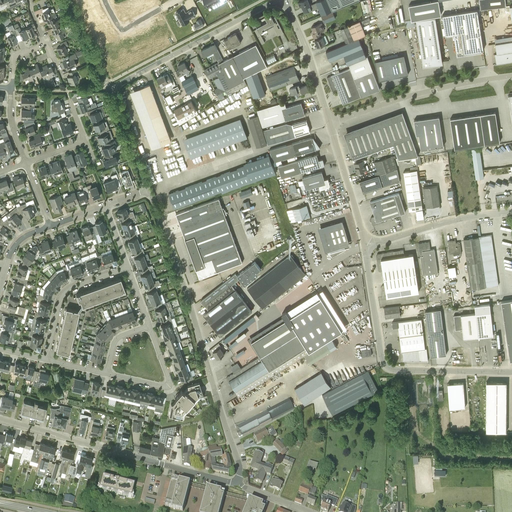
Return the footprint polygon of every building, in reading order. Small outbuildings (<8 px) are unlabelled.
[(308,0),(301,0),(302,0),(298,2),(300,7),(302,6),(303,8),(302,8),(304,13),(313,9),(308,0)] [(320,0),(316,2),(321,15),(332,11),(327,0),(320,0)] [(343,6),(356,0),(327,0),(332,11),(343,6)] [(441,15),(438,0),(437,0),(409,5),(411,20),(441,15)] [(479,0),(480,8),(506,6),(505,0),(479,0)] [(42,17),(43,19),(55,14),(54,12),(53,8),(52,9),(42,13),(44,16),(42,17)] [(195,16),(192,9),(185,13),(183,9),(176,13),(179,20),(176,22),(178,26),(181,24),(182,25),(190,21),(189,19),(195,16)] [(483,50),(477,10),(442,15),(445,35),(453,34),(457,56),(458,56),(457,54),(463,53),(483,50)] [(332,11),(321,15),(325,23),(336,18),(332,11)] [(58,19),(55,14),(43,19),(44,22),(46,21),(47,24),(48,24),(58,19)] [(259,21),(254,23),(260,33),(273,26),(272,24),(275,23),(271,15),(265,18),(268,23),(262,26),(259,21)] [(442,63),(435,17),(416,20),(422,60),(423,60),(431,58),(432,64),(434,64),(442,63)] [(58,19),(48,24),(49,26),(51,25),(52,28),(59,25),(58,22),(61,20),(61,18),(58,19)] [(204,25),(200,19),(196,21),(197,23),(194,24),(197,29),(204,25)] [(346,43),(359,38),(366,35),(360,21),(340,29),(344,38),(346,43)] [(29,37),(25,28),(21,30),(17,23),(13,25),(14,29),(17,35),(20,34),(22,40),(29,37)] [(36,29),(34,23),(30,24),(31,26),(25,28),(29,37),(35,34),(34,31),(36,29)] [(312,35),(314,38),(321,35),(320,32),(324,30),(321,23),(311,27),(314,34),(312,35)] [(52,32),(53,35),(65,29),(64,27),(60,28),(59,25),(52,28),(54,31),(52,32)] [(7,37),(8,40),(10,45),(17,42),(14,36),(17,35),(14,29),(9,31),(11,35),(7,37)] [(66,31),(65,29),(53,35),(54,37),(56,36),(57,39),(67,35),(65,32),(66,31)] [(241,42),(236,33),(231,35),(231,36),(225,40),(229,48),(241,42)] [(322,37),(315,40),(318,47),(325,44),(322,37)] [(347,64),(349,64),(366,56),(363,47),(359,38),(346,43),(326,51),(330,61),(344,55),(347,64)] [(497,64),(498,64),(511,61),(511,40),(495,44),(496,54),(495,54),(495,59),(496,63),(496,64),(495,64),(497,64)] [(57,48),(60,55),(67,52),(65,47),(68,45),(66,41),(59,44),(61,46),(57,48)] [(223,61),(217,48),(215,43),(201,50),(204,56),(213,51),(219,62),(219,63),(223,61)] [(256,44),(223,61),(219,63),(233,91),(247,84),(244,77),(267,66),(256,44)] [(63,62),(66,70),(76,65),(73,59),(76,57),(74,53),(68,56),(69,59),(63,62)] [(274,54),(265,58),(269,64),(277,60),(274,54)] [(379,81),(408,74),(404,55),(375,61),(379,81)] [(351,68),(327,77),(333,91),(337,90),(343,104),(380,89),(373,70),(367,56),(366,56),(349,64),(351,68)] [(188,94),(189,94),(193,92),(192,90),(199,87),(193,75),(186,79),(182,72),(188,68),(185,62),(178,66),(180,69),(176,71),(187,92),(188,94)] [(233,91),(219,63),(219,62),(204,69),(209,78),(212,77),(218,87),(214,89),(220,100),(225,97),(224,95),(222,92),(225,90),(227,94),(233,91)] [(35,75),(38,74),(40,77),(42,76),(40,70),(37,64),(35,65),(35,67),(32,68),(35,75)] [(286,85),(292,82),(299,80),(296,71),(300,69),(299,64),(265,77),(267,82),(270,91),(286,85)] [(47,65),(44,66),(51,81),(53,86),(56,85),(52,76),(55,75),(54,72),(57,71),(55,67),(52,68),(51,66),(48,67),(47,65)] [(40,70),(42,76),(43,76),(43,77),(46,76),(49,82),(51,81),(44,66),(42,67),(43,69),(40,70)] [(26,69),(31,81),(33,80),(33,78),(36,77),(35,75),(32,68),(29,70),(28,68),(26,69)] [(31,81),(26,69),(24,70),(24,72),(21,73),(21,74),(18,75),(20,79),(23,78),(24,80),(28,78),(29,82),(31,81)] [(70,85),(78,81),(74,74),(75,73),(74,70),(68,72),(70,76),(67,77),(70,85)] [(160,84),(158,85),(162,92),(164,91),(163,89),(166,88),(164,84),(167,82),(168,83),(171,82),(168,74),(164,76),(164,75),(157,79),(160,84)] [(294,86),(292,82),(286,85),(288,89),(289,88),(291,94),(294,94),(295,98),(299,96),(297,92),(298,92),(299,94),(308,90),(306,85),(300,87),(299,84),(296,85),(296,86),(294,86)] [(150,84),(131,92),(152,148),(171,141),(150,84)] [(86,96),(78,100),(79,103),(78,104),(79,107),(78,107),(80,112),(91,108),(86,96)] [(24,104),(24,107),(34,108),(34,101),(34,98),(31,98),(21,97),(21,104),(24,104)] [(59,99),(53,101),(53,103),(51,104),(51,110),(58,111),(59,112),(65,110),(63,104),(61,105),(59,99)] [(192,101),(174,110),(175,112),(173,113),(179,124),(198,113),(192,101)] [(285,120),(305,114),(301,102),(286,107),(285,102),(271,106),(257,110),(262,127),(285,120)] [(92,113),(89,114),(91,121),(102,117),(100,111),(104,109),(102,105),(91,110),(92,113)] [(34,122),(33,121),(34,113),(31,113),(31,110),(21,110),(21,118),(24,118),(24,123),(34,122)] [(450,119),(454,144),(455,149),(500,142),(495,112),(450,119)] [(418,155),(403,113),(346,134),(346,135),(345,136),(347,141),(349,141),(355,158),(393,144),(398,158),(418,155)] [(439,116),(414,120),(416,135),(419,135),(421,150),(443,146),(439,116)] [(68,125),(65,119),(61,121),(62,121),(59,122),(64,136),(73,132),(70,124),(68,125)] [(184,137),(190,157),(248,139),(242,119),(184,137)] [(268,144),(295,136),(310,132),(306,120),(292,124),(286,123),(264,130),(268,144)] [(103,121),(93,125),(95,131),(98,130),(99,133),(109,129),(106,121),(103,122),(103,121)] [(34,122),(24,123),(26,128),(24,128),(27,135),(35,132),(34,128),(36,128),(34,122)] [(112,138),(109,130),(107,131),(106,130),(109,129),(99,133),(100,136),(97,137),(100,143),(112,138)] [(31,147),(43,143),(40,137),(44,136),(42,132),(33,135),(35,138),(29,140),(30,144),(30,145),(30,147),(31,146),(31,147)] [(4,142),(7,150),(8,153),(13,151),(8,136),(3,138),(4,142)] [(273,162),(296,155),(319,148),(320,147),(318,144),(319,144),(318,141),(313,143),(312,137),(269,150),(273,162)] [(105,147),(101,148),(102,151),(101,151),(102,154),(104,154),(116,150),(113,144),(115,143),(114,140),(104,144),(105,147)] [(77,164),(78,168),(81,167),(80,165),(87,162),(85,158),(84,154),(82,150),(76,152),(77,155),(74,156),(77,164)] [(76,168),(71,154),(64,157),(69,171),(76,168)] [(105,159),(103,160),(105,167),(118,162),(115,156),(113,156),(112,154),(105,156),(105,159)] [(244,163),(244,165),(169,194),(174,208),(221,190),(222,192),(250,182),(276,173),(269,154),(244,163)] [(278,166),(282,178),(325,165),(323,159),(318,160),(317,154),(278,166)] [(375,176),(393,170),(392,156),(374,162),(377,171),(374,172),(375,176)] [(359,171),(361,172),(365,171),(364,166),(365,166),(363,160),(358,162),(359,162),(356,163),(355,164),(356,168),(355,168),(356,172),(359,171)] [(52,175),(53,177),(57,176),(56,173),(62,171),(58,161),(51,163),(52,166),(49,167),(52,175)] [(49,177),(52,175),(49,167),(46,168),(45,166),(38,168),(42,179),(48,176),(49,177)] [(128,170),(117,173),(121,185),(124,184),(125,187),(133,184),(128,170)] [(363,193),(394,183),(393,170),(375,176),(359,181),(363,193)] [(403,172),(409,211),(416,210),(417,218),(424,217),(417,170),(403,172)] [(484,178),(483,170),(475,171),(476,179),(484,178)] [(74,178),(72,172),(67,174),(70,181),(75,180),(79,179),(80,178),(79,176),(74,178)] [(319,185),(320,189),(329,186),(330,185),(328,178),(324,179),(322,172),(302,177),(306,189),(319,185)] [(116,174),(111,176),(112,180),(103,183),(104,184),(105,188),(107,193),(115,190),(115,189),(118,188),(117,186),(120,185),(116,174)] [(12,178),(14,182),(17,189),(20,188),(20,187),(25,185),(23,181),(24,181),(22,176),(19,177),(18,176),(12,178)] [(2,180),(1,180),(4,189),(9,188),(10,191),(14,189),(11,182),(8,184),(6,179),(4,180),(3,180),(2,180)] [(86,186),(90,197),(92,196),(93,198),(100,196),(96,186),(91,187),(90,184),(86,186)] [(90,197),(86,186),(82,188),(84,191),(80,192),(79,191),(76,192),(81,203),(88,201),(87,198),(90,197)] [(439,205),(440,205),(437,186),(423,188),(426,207),(427,210),(440,208),(439,205)] [(252,188),(240,191),(241,197),(253,194),(252,188)] [(77,201),(74,192),(71,193),(71,195),(64,197),(68,208),(75,205),(74,202),(77,201)] [(372,225),(382,222),(387,221),(386,218),(405,212),(399,192),(370,202),(375,216),(372,217),(371,219),(372,225)] [(60,195),(50,199),(54,213),(61,210),(59,204),(63,203),(60,195)] [(219,198),(176,214),(178,220),(195,266),(194,266),(195,268),(196,268),(199,278),(242,262),(219,198)] [(35,214),(34,213),(37,211),(34,202),(30,204),(26,205),(30,216),(35,214)] [(26,205),(26,203),(16,207),(20,214),(24,212),(26,218),(30,216),(26,205)] [(241,212),(242,212),(244,217),(246,217),(244,211),(256,207),(255,204),(240,210),(241,212)] [(306,205),(292,209),(296,220),(310,216),(306,205)] [(17,216),(20,214),(16,207),(8,213),(17,224),(21,220),(17,216)] [(122,217),(123,220),(134,215),(133,211),(127,212),(126,208),(117,212),(119,218),(122,217)] [(3,222),(7,225),(9,222),(13,227),(17,224),(8,213),(6,216),(7,218),(4,222),(3,222)] [(136,219),(134,215),(123,220),(124,222),(121,223),(122,226),(121,226),(123,229),(122,229),(122,230),(132,226),(131,222),(136,219)] [(92,226),(92,227),(96,237),(95,235),(99,233),(99,234),(106,232),(105,228),(106,227),(104,222),(103,223),(102,220),(95,222),(96,225),(92,226)] [(249,235),(257,232),(255,226),(256,225),(255,220),(244,223),(249,235)] [(0,225),(0,230),(7,235),(10,231),(5,227),(7,225),(3,222),(1,226),(0,225)] [(336,228),(331,229),(330,227),(322,229),(328,251),(330,250),(330,252),(329,252),(332,257),(346,249),(344,244),(349,242),(343,223),(335,225),(336,228)] [(92,240),(95,239),(96,238),(98,242),(96,243),(98,242),(96,237),(92,227),(89,228),(88,225),(81,228),(86,240),(91,238),(92,240)] [(128,234),(129,237),(137,234),(136,231),(135,232),(132,226),(122,230),(123,230),(124,233),(125,233),(125,235),(128,234)] [(70,235),(66,236),(69,245),(80,241),(76,230),(69,232),(70,235)] [(138,237),(137,234),(129,237),(130,240),(128,241),(128,243),(129,247),(139,243),(137,238),(138,237)] [(66,245),(62,235),(54,238),(55,241),(52,242),(56,251),(62,249),(62,247),(66,245)] [(491,235),(463,239),(471,289),(498,285),(491,235)] [(43,242),(41,243),(42,244),(37,245),(40,253),(41,255),(41,256),(48,253),(47,251),(51,250),(47,240),(46,241),(44,240),(43,242)] [(453,240),(448,241),(449,254),(453,253),(453,254),(461,253),(460,242),(453,243),(453,240)] [(423,275),(426,274),(438,273),(434,249),(430,249),(429,242),(418,243),(423,275)] [(141,249),(139,243),(129,247),(130,250),(131,250),(132,253),(135,251),(136,254),(144,251),(142,248),(141,249)] [(29,250),(28,250),(25,254),(32,259),(37,252),(38,250),(36,246),(30,248),(29,250)] [(381,287),(382,297),(419,292),(413,254),(404,255),(403,250),(377,254),(376,255),(378,270),(380,271),(383,271),(385,285),(382,285),(381,287)] [(135,264),(145,260),(143,255),(145,254),(144,251),(136,254),(137,257),(134,258),(135,260),(134,261),(135,264)] [(112,253),(107,255),(110,264),(112,263),(112,264),(117,262),(115,258),(114,258),(112,253)] [(28,266),(32,259),(25,254),(22,259),(24,261),(22,264),(28,266)] [(107,255),(106,255),(102,256),(101,254),(98,255),(100,262),(103,261),(105,266),(110,264),(107,255)] [(95,256),(90,258),(94,270),(99,268),(97,263),(100,262),(98,255),(95,257),(95,256)] [(263,308),(306,274),(290,255),(247,288),(263,308)] [(85,260),(82,261),(84,268),(87,267),(89,272),(94,270),(90,258),(85,260)] [(141,269),(142,272),(150,269),(149,266),(147,266),(145,260),(135,264),(135,265),(136,264),(137,268),(137,267),(138,270),(141,269)] [(73,264),(75,266),(78,276),(83,274),(81,269),(84,268),(82,261),(79,262),(73,264)] [(239,278),(245,285),(257,275),(256,273),(261,269),(255,261),(237,275),(239,278)] [(25,274),(27,269),(30,270),(31,267),(28,266),(22,264),(21,267),(18,266),(17,272),(25,274)] [(66,267),(65,266),(62,268),(64,271),(57,274),(62,281),(67,279),(65,274),(68,273),(66,267)] [(78,276),(75,266),(70,268),(69,266),(66,267),(68,273),(68,274),(71,273),(73,278),(78,276)] [(448,267),(449,277),(456,276),(455,266),(448,267)] [(142,282),(152,278),(150,272),(153,271),(152,268),(150,269),(142,272),(143,274),(140,275),(141,278),(142,281),(142,282)] [(60,285),(62,281),(57,274),(56,271),(48,279),(51,281),(58,288),(60,285)] [(25,274),(17,272),(15,277),(18,278),(17,280),(26,283),(29,275),(25,274)] [(201,300),(206,307),(208,310),(203,314),(211,323),(242,298),(231,284),(239,278),(237,275),(235,273),(201,300)] [(80,301),(82,307),(125,291),(120,278),(118,279),(118,278),(113,280),(114,280),(110,282),(110,281),(105,283),(105,284),(102,285),(102,284),(97,286),(97,287),(94,288),(93,287),(89,289),(89,290),(85,291),(85,290),(81,292),(81,293),(76,294),(78,302),(80,301)] [(149,289),(156,286),(160,285),(158,280),(153,281),(152,278),(142,282),(143,285),(144,285),(145,287),(148,286),(149,289)] [(14,282),(12,287),(21,290),(23,290),(25,285),(26,286),(26,283),(17,280),(17,283),(14,282)] [(56,290),(58,288),(51,281),(44,289),(52,293),(55,290),(56,290)] [(157,289),(156,286),(149,289),(150,292),(147,293),(148,295),(147,295),(148,299),(158,295),(156,290),(157,289)] [(21,290),(12,287),(11,293),(14,293),(13,296),(19,298),(21,290)] [(52,293),(44,289),(42,296),(38,295),(38,298),(44,299),(45,296),(51,298),(52,293)] [(160,301),(158,295),(148,299),(150,302),(151,305),(154,304),(155,306),(159,305),(165,303),(165,302),(163,303),(162,300),(160,301)] [(9,298),(8,303),(16,306),(19,298),(13,296),(12,299),(9,298)] [(292,326),(309,352),(343,330),(342,328),(341,329),(320,297),(290,317),(286,311),(281,314),(290,327),(292,326)] [(38,307),(39,307),(48,309),(49,309),(50,304),(43,302),(44,299),(38,298),(37,301),(39,302),(38,307)] [(211,323),(220,335),(252,310),(242,298),(211,323)] [(510,360),(511,360),(511,299),(501,301),(510,360)] [(16,306),(8,303),(7,308),(9,309),(8,312),(14,314),(15,312),(17,313),(19,306),(16,306)] [(154,310),(156,315),(169,310),(167,305),(166,306),(165,303),(159,305),(160,308),(154,310)] [(493,335),(490,311),(490,303),(475,305),(475,313),(478,337),(493,335)] [(399,306),(384,308),(385,318),(400,316),(399,306)] [(47,314),(48,309),(39,307),(38,307),(37,312),(35,311),(34,315),(41,316),(42,313),(47,314)] [(56,351),(69,354),(79,311),(66,308),(65,310),(64,315),(63,319),(63,318),(62,323),(61,327),(60,332),(59,336),(58,340),(57,344),(56,349),(56,351)] [(425,310),(431,356),(447,354),(441,308),(425,310)] [(171,316),(169,310),(156,315),(157,315),(158,320),(164,318),(165,321),(171,319),(170,316),(171,316)] [(132,311),(128,313),(132,323),(136,321),(132,311)] [(128,313),(124,314),(128,325),(132,323),(128,313)] [(461,315),(454,315),(455,330),(462,329),(463,338),(478,337),(475,313),(461,315)] [(123,326),(128,325),(124,314),(119,316),(123,326)] [(33,318),(32,323),(44,326),(45,326),(46,321),(40,319),(41,316),(34,315),(34,318),(33,318)] [(17,319),(8,316),(7,320),(6,319),(5,321),(4,320),(2,326),(11,328),(13,322),(16,322),(17,319)] [(119,316),(115,318),(119,328),(123,326),(119,316)] [(230,347),(248,335),(243,328),(257,319),(255,316),(223,338),(230,347)] [(119,328),(115,318),(111,319),(115,329),(119,328)] [(115,329),(111,319),(108,320),(106,323),(105,321),(97,331),(98,332),(96,334),(95,337),(106,339),(107,339),(115,330),(114,330),(115,329)] [(171,319),(165,321),(166,324),(161,326),(162,331),(171,327),(171,328),(174,327),(171,319)] [(400,336),(423,334),(421,319),(392,322),(393,327),(398,327),(400,336)] [(31,328),(30,331),(37,333),(38,330),(43,331),(44,326),(32,323),(30,328),(31,328)] [(0,333),(0,339),(7,341),(11,342),(11,341),(11,342),(7,341),(9,336),(10,337),(11,333),(13,333),(14,330),(5,327),(3,333),(0,332),(0,333)] [(162,331),(164,335),(163,336),(164,339),(174,335),(171,328),(171,327),(162,331)] [(32,335),(31,340),(40,342),(42,337),(36,336),(37,333),(30,331),(30,335),(32,335)] [(403,357),(404,360),(408,360),(428,361),(426,348),(425,349),(423,334),(400,336),(402,351),(403,351),(403,357)] [(166,341),(168,346),(176,342),(174,335),(164,339),(165,342),(166,341)] [(326,341),(331,350),(337,346),(331,338),(326,341)] [(31,340),(28,339),(27,345),(30,345),(35,347),(35,348),(39,349),(40,345),(40,344),(40,342),(31,340)] [(168,346),(169,350),(168,350),(169,353),(179,350),(176,342),(168,346)] [(222,348),(219,343),(209,350),(211,353),(213,352),(214,352),(213,353),(214,356),(215,355),(217,358),(221,356),(221,357),(222,356),(222,355),(224,354),(221,348),(222,348)] [(285,360),(276,346),(268,351),(277,365),(285,360)] [(235,355),(237,357),(246,352),(244,349),(235,355)] [(182,357),(179,350),(169,353),(170,357),(172,356),(173,360),(182,357)] [(173,365),(175,368),(185,364),(182,357),(173,360),(175,365),(173,365)] [(254,386),(272,375),(260,357),(241,369),(239,366),(236,368),(234,365),(232,366),(233,368),(232,372),(233,374),(227,377),(238,396),(254,386)] [(2,369),(10,371),(12,365),(9,364),(10,362),(4,360),(4,361),(2,369)] [(10,371),(18,373),(20,364),(15,363),(14,366),(12,365),(10,371)] [(18,373),(26,375),(28,369),(25,368),(25,365),(20,364),(18,373)] [(187,372),(185,364),(175,368),(176,371),(177,371),(179,375),(187,372)] [(30,380),(33,381),(36,370),(33,370),(33,367),(28,366),(28,369),(26,375),(31,376),(30,380)] [(40,371),(39,371),(36,370),(33,381),(32,385),(39,387),(41,380),(47,382),(48,374),(45,373),(45,370),(41,369),(40,369),(40,371)] [(187,372),(179,375),(180,380),(186,378),(187,381),(193,379),(190,371),(187,372)] [(304,404),(321,393),(325,390),(331,386),(322,371),(295,388),(301,399),(304,404)] [(368,371),(322,395),(332,414),(378,391),(368,371)] [(72,390),(86,393),(88,383),(83,382),(83,380),(75,377),(72,390)] [(96,395),(99,396),(102,386),(98,386),(99,383),(93,381),(90,391),(96,392),(96,395)] [(463,383),(447,384),(449,409),(465,407),(463,383)] [(105,393),(110,395),(112,386),(106,384),(105,390),(102,389),(101,396),(104,396),(105,393)] [(207,399),(202,384),(191,388),(191,390),(187,395),(185,393),(178,400),(180,402),(175,406),(174,406),(171,418),(186,421),(187,417),(203,400),(207,399)] [(491,384),(490,435),(510,435),(511,384),(491,384)] [(117,396),(120,386),(116,385),(116,387),(112,386),(110,395),(117,396)] [(117,396),(125,398),(127,389),(123,388),(123,387),(120,386),(117,396)] [(131,390),(127,389),(125,398),(132,400),(135,390),(132,389),(131,390)] [(132,400),(140,402),(142,393),(138,392),(138,390),(135,390),(132,400)] [(140,402),(148,404),(150,393),(147,392),(147,394),(142,393),(140,402)] [(148,404),(155,405),(157,396),(153,395),(153,394),(150,393),(148,404)] [(0,404),(0,405),(13,409),(15,403),(11,402),(13,396),(9,395),(8,397),(2,396),(0,404)] [(163,398),(157,396),(155,405),(155,408),(160,409),(163,410),(164,404),(161,403),(163,398)] [(289,400),(267,411),(272,421),(294,409),(289,400)] [(37,404),(37,401),(34,401),(34,403),(23,401),(20,413),(43,419),(46,407),(37,404)] [(67,407),(60,405),(59,408),(59,409),(61,409),(60,412),(61,413),(58,426),(62,427),(62,426),(65,427),(66,418),(65,418),(67,407)] [(51,412),(49,417),(54,418),(52,424),(55,424),(55,425),(58,426),(61,413),(60,412),(61,409),(59,409),(59,408),(55,409),(50,408),(51,412)] [(244,422),(239,424),(235,425),(238,434),(237,434),(239,438),(272,421),(267,411),(245,423),(244,422)] [(79,426),(78,430),(79,430),(83,431),(84,428),(85,428),(87,420),(90,421),(90,419),(91,416),(88,415),(89,415),(80,413),(79,417),(81,418),(79,426)] [(109,417),(106,416),(104,427),(106,428),(104,436),(109,437),(109,438),(111,438),(112,438),(115,428),(107,426),(109,417)] [(100,435),(101,430),(102,427),(99,426),(100,423),(96,422),(93,421),(90,433),(96,434),(100,435)] [(119,425),(116,439),(120,440),(127,442),(129,435),(129,433),(126,432),(126,431),(123,430),(123,426),(122,426),(123,423),(120,422),(119,425)] [(160,438),(155,456),(161,458),(162,452),(169,453),(171,447),(172,447),(171,447),(171,446),(173,435),(174,435),(175,436),(175,435),(174,435),(176,426),(168,428),(168,429),(168,431),(162,430),(160,438)] [(262,440),(266,438),(269,437),(268,436),(270,435),(271,439),(277,436),(273,428),(267,431),(268,433),(267,433),(265,429),(254,435),(257,440),(261,438),(262,440)] [(13,435),(10,434),(8,433),(7,433),(6,433),(6,436),(0,434),(0,442),(4,444),(4,443),(4,442),(8,443),(7,444),(10,445),(13,435)] [(19,440),(16,439),(13,450),(22,452),(26,439),(20,437),(19,440)] [(160,438),(159,438),(159,439),(153,437),(150,449),(149,455),(155,456),(160,438)] [(32,441),(26,439),(22,452),(20,460),(23,461),(24,458),(27,459),(30,460),(32,454),(34,449),(30,448),(32,441)] [(273,445),(280,453),(285,448),(280,442),(278,440),(273,445)] [(184,465),(190,466),(192,449),(193,444),(184,442),(184,447),(183,447),(183,460),(185,461),(184,465)] [(32,454),(30,460),(38,463),(35,472),(37,472),(39,466),(45,444),(40,443),(38,450),(34,449),(32,454)] [(45,444),(39,466),(46,468),(48,460),(46,460),(47,457),(50,446),(45,444)] [(56,448),(50,446),(47,457),(53,458),(56,448)] [(139,446),(138,452),(149,455),(150,449),(139,446)] [(217,449),(209,451),(208,451),(209,456),(212,471),(215,472),(217,467),(215,458),(222,456),(221,448),(217,449)] [(55,462),(51,476),(55,477),(58,465),(59,466),(60,462),(64,463),(67,451),(61,449),(58,459),(59,459),(58,463),(55,462)] [(71,463),(74,453),(67,451),(64,463),(65,463),(62,472),(65,473),(68,463),(71,463)] [(266,474),(270,475),(274,467),(269,465),(268,468),(260,465),(263,455),(255,452),(251,468),(259,471),(262,472),(261,474),(265,475),(266,474)] [(77,466),(77,467),(82,468),(83,467),(86,456),(85,456),(85,455),(83,455),(80,455),(77,466)] [(225,469),(217,467),(215,472),(229,475),(231,465),(228,455),(223,456),(225,465),(226,465),(225,469)] [(83,467),(82,468),(86,470),(85,473),(86,473),(85,476),(90,478),(93,466),(90,465),(92,458),(89,457),(87,456),(86,456),(83,467)] [(285,457),(283,463),(292,467),(295,461),(285,457)] [(315,470),(316,470),(318,464),(309,461),(306,472),(313,474),(315,470)] [(39,466),(37,472),(37,474),(44,476),(46,468),(39,466)] [(262,483),(265,475),(261,474),(262,472),(259,471),(255,481),(262,483)] [(100,486),(99,490),(107,492),(111,493),(118,495),(122,496),(131,498),(132,495),(134,486),(127,484),(125,483),(124,483),(111,480),(109,479),(102,477),(100,486)] [(272,480),(270,487),(277,490),(276,490),(279,491),(279,490),(280,491),(283,484),(278,482),(279,479),(275,478),(274,480),(272,480)] [(172,479),(165,507),(183,511),(189,487),(190,484),(190,483),(188,483),(187,482),(186,482),(183,482),(183,481),(180,481),(172,479)] [(310,494),(306,503),(314,506),(317,500),(313,499),(315,495),(317,488),(312,486),(313,485),(309,483),(308,484),(306,483),(303,481),(299,491),(308,495),(308,493),(310,494)] [(206,491),(200,511),(220,511),(224,496),(225,493),(225,492),(222,492),(221,491),(218,491),(215,490),(214,490),(211,489),(208,488),(207,488),(206,491)] [(63,502),(73,505),(75,498),(65,495),(63,502)] [(328,511),(331,505),(335,507),(338,500),(327,496),(326,497),(322,495),(321,497),(322,498),(321,501),(324,502),(321,510),(323,511),(324,511),(328,511)] [(264,511),(267,506),(256,502),(250,499),(244,511),(264,511)]
